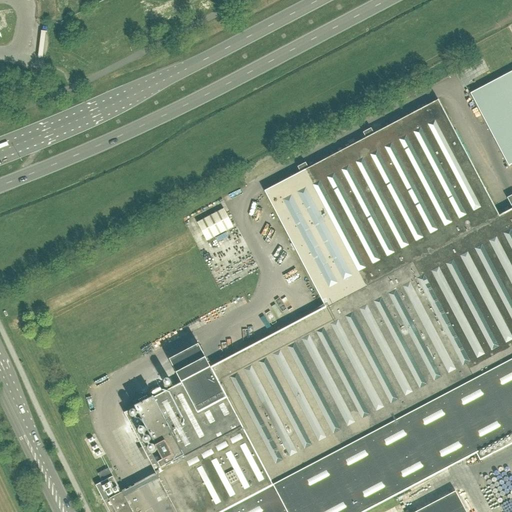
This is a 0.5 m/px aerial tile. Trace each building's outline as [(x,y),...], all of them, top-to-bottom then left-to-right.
[(511,72),(471,94),(509,167),(511,165),(511,72)] [(326,309),(228,360),(212,369),(207,359),(178,375),(183,384),(125,415),(175,511),(366,511),(476,454),(480,461),(511,444),(511,211),(500,217),(439,102),(265,193),(326,309)] [(224,210),(198,224),(207,241),(234,228),(224,210)] [(108,511),(130,511),(112,478),(108,469),(97,475),(102,483),(96,487),(108,511)] [(466,511),(457,492),(419,511),(466,511)]
